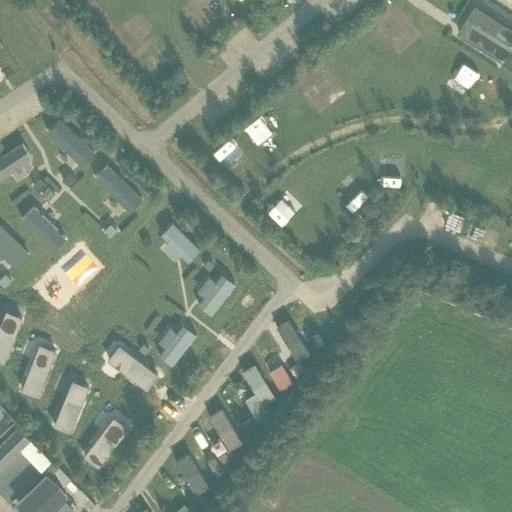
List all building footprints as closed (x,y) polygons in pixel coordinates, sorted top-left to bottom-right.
[(511,24),(474,2),(457,32),(511,64),(511,24)] [(115,36),(127,52),(143,40),(132,24),(115,36)] [(153,82),(167,69),(147,47),(133,61),(153,82)] [(83,164),(96,152),(62,115),(49,127),(83,164)] [(0,154),(0,178),(34,156),(22,139),(0,154)] [(109,161),(95,174),(133,209),(146,196),(109,161)] [(68,172),(62,179),(68,184),(75,177),(68,172)] [(39,177),(33,185),(39,190),(45,183),(39,177)] [(48,186),(42,193),(48,198),(54,191),(48,186)] [(267,211),(281,226),(304,205),(289,190),(267,211)] [(34,203),(21,217),(55,248),(68,235),(34,203)] [(185,263),(202,247),(176,218),(159,234),(185,263)] [(0,247),(19,265),(32,251),(0,221),(0,247)] [(110,223),(103,230),(109,236),(116,229),(110,223)] [(146,236),(141,241),(146,246),(151,241),(146,236)] [(207,260),(203,265),(209,270),(213,264),(207,260)] [(207,294),(199,302),(211,313),(239,283),(222,267),(202,289),(207,294)] [(5,273),(0,277),(0,281),(4,286),(11,279),(5,273)] [(289,316),(276,325),(298,359),(312,350),(289,316)] [(178,330),(173,326),(156,351),(175,364),(199,331),(184,321),(178,330)] [(143,344),(139,349),(144,353),(149,348),(143,344)] [(263,404),(278,396),(257,360),(242,369),(263,404)] [(231,448),(244,440),(223,405),(210,413),(231,448)] [(254,416),(244,422),(248,428),(258,422),(254,416)] [(43,468),(54,457),(20,425),(0,445),(0,473),(23,449),(43,468)] [(175,459),(198,493),(212,484),(189,450),(175,459)] [(219,459),(209,464),(213,471),(223,465),(219,459)] [(16,500),(27,511),(75,511),(83,506),(50,470),(16,500)] [(184,503),(175,511),(176,511),(185,511),(189,509),(184,503)]
